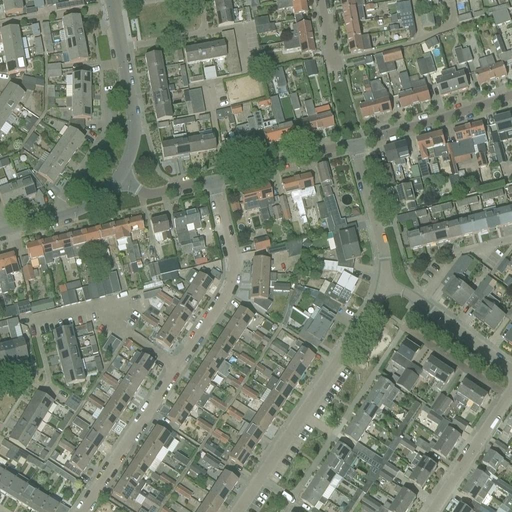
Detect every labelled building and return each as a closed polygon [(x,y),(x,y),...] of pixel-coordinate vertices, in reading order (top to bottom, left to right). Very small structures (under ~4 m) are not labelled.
[(35,0),(37,10),(44,8),(42,0),(35,0)] [(85,0),(67,0),(68,4),(69,10),(84,7),(83,1),(86,1),(85,0)] [(231,13),(230,12),(228,0),(225,0),(213,3),(216,15),(231,13)] [(257,0),(249,0),(250,4),(251,6),(251,9),(255,8),(259,8),(257,0)] [(294,17),(307,14),(304,0),(302,0),(291,2),(276,5),(277,11),(292,8),(294,17)] [(354,10),(361,8),(362,7),(365,7),(363,0),(340,0),(343,12),(354,10)] [(22,12),(20,1),(2,5),(4,16),(22,12)] [(403,15),(411,14),(409,3),(401,5),(403,15)] [(345,26),(358,23),(365,22),(362,7),(361,8),(354,10),(343,12),(345,26)] [(245,23),(250,22),(248,9),(242,11),(245,23)] [(231,18),(237,17),(236,11),(230,12),(231,13),(216,15),(218,28),(217,28),(233,26),(231,18)] [(507,11),(492,15),(495,27),(511,23),(507,11)] [(434,27),(432,14),(420,16),(422,29),(434,27)] [(412,15),(397,18),(398,25),(413,22),(412,15)] [(459,24),(468,21),(471,20),(469,15),(467,16),(457,19),(459,24)] [(61,22),(63,31),(63,33),(81,29),(79,18),(61,22)] [(273,24),(268,25),(267,18),(253,20),(255,28),(273,25),(273,24)] [(361,38),(358,23),(345,26),(348,40),(361,38)] [(49,35),(49,34),(47,24),(41,25),(43,35),(43,36),(49,35)] [(298,41),(311,39),(308,24),(302,25),(301,25),(302,25),(295,26),(298,41)] [(256,36),(274,33),(273,25),(255,28),(256,36)] [(33,38),(39,37),(37,26),(31,27),(33,38)] [(65,43),(83,40),(81,29),(63,33),(65,43)] [(0,36),(1,44),(19,41),(17,30),(0,32),(0,36)] [(469,34),(475,55),(485,53),(479,31),(469,34)] [(232,32),(221,34),(222,41),(234,38),(232,32)] [(361,38),(348,40),(350,55),(363,52),(371,51),(369,36),(361,38)] [(498,57),(505,54),(499,37),(492,40),(498,57)] [(222,44),(223,47),(235,44),(234,38),(222,41),(222,44)] [(301,56),(304,55),(314,54),(311,39),(298,41),(282,44),(283,52),(299,49),(301,56)] [(83,40),(65,43),(67,54),(85,51),(83,40)] [(3,55),(21,51),(19,41),(1,44),(3,55)] [(437,43),(429,45),(432,54),(439,52),(437,43)] [(222,44),(210,46),(212,61),(225,58),(224,53),(223,47),(222,44)] [(236,51),(235,44),(223,47),(224,53),(236,51)] [(200,63),(212,61),(210,46),(197,49),(200,63)] [(187,65),(200,63),(197,49),(184,51),(186,65),(187,65)] [(465,64),(462,53),(461,49),(453,51),(458,66),(465,64)] [(393,62),(402,60),(400,50),(382,55),(383,59),(382,59),(387,75),(387,74),(395,72),(393,62)] [(5,65),(23,62),(21,51),(3,55),(5,65)] [(63,66),(69,65),(77,63),(87,62),(85,51),(67,54),(62,55),(63,66)] [(224,53),(225,58),(225,59),(237,57),(236,51),(224,53)] [(465,64),(472,62),(468,51),(462,53),(465,64)] [(160,55),(144,58),(144,59),(145,59),(147,71),(162,69),(160,55)] [(225,59),(226,65),(238,63),(237,57),(225,59)] [(485,60),(492,82),(507,77),(504,68),(502,64),(495,66),(492,57),(485,60)] [(371,58),(364,59),(366,66),(373,64),(371,58)] [(435,73),(431,58),(423,60),(428,75),(435,73)] [(387,75),(382,59),(376,61),(380,76),(387,75)] [(355,69),(365,66),(363,60),(353,63),(355,69)] [(428,75),(423,60),(416,62),(421,77),(428,75)] [(478,87),(492,82),(485,60),(478,62),(481,71),(474,74),(475,77),(478,87)] [(7,76),(25,73),(23,62),(5,65),(7,76)] [(313,62),(303,64),(307,78),(316,76),(313,62)] [(214,68),(203,70),(204,77),(205,81),(205,82),(216,80),(216,79),(214,68)] [(149,84),(164,81),(162,69),(147,71),(149,84)] [(228,77),(240,75),(239,69),(227,71),(228,77)] [(447,71),(454,94),(469,90),(463,72),(456,74),(454,69),(447,71)] [(281,70),(272,72),(277,90),(285,88),(281,70)] [(439,98),(440,98),(440,99),(454,94),(447,71),(440,74),(442,79),(434,81),(439,98)] [(398,76),(403,95),(398,97),(400,104),(401,110),(415,106),(412,93),(409,86),(409,84),(407,76),(406,74),(398,76)] [(72,88),(89,88),(89,76),(79,77),(71,77),(72,88)] [(362,78),(363,82),(366,95),(363,96),(365,105),(359,107),(361,113),(360,113),(360,114),(361,114),(363,120),(377,116),(373,103),(371,96),(372,95),(369,87),(368,81),(367,81),(366,77),(362,78)] [(35,87),(36,81),(23,78),(21,84),(35,87)] [(164,81),(149,84),(151,97),(166,94),(173,93),(172,87),(165,88),(164,81)] [(412,93),(415,106),(430,102),(428,92),(425,81),(409,86),(412,93)] [(34,91),(35,87),(21,84),(20,90),(33,93),(34,91)] [(18,106),(24,97),(9,87),(3,96),(18,106)] [(58,94),(54,94),(54,91),(53,87),(47,87),(47,91),(47,99),(54,99),(54,98),(58,98),(58,94)] [(65,99),(90,99),(90,95),(92,95),(92,88),(89,88),(72,88),(65,88),(65,99)] [(190,104),(202,102),(200,91),(188,93),(190,103),(190,104)] [(389,103),(388,99),(386,92),(372,95),(371,96),(373,103),(377,116),(392,112),(389,103)] [(151,97),(154,110),(168,107),(166,94),(151,97)] [(289,97),(291,104),(293,112),(300,110),(295,95),(289,97)] [(0,107),(11,115),(18,106),(3,96),(0,99),(0,107)] [(291,125),(284,127),(277,98),(270,100),(277,129),(280,142),(294,138),(293,132),(294,132),(293,131),(291,125)] [(65,110),(72,110),(90,109),(90,99),(65,99),(65,110)] [(259,108),(264,107),(264,109),(269,108),(268,106),(270,105),(268,100),(257,103),(259,108)] [(191,110),(203,108),(202,102),(190,104),(191,110)] [(313,109),(311,102),(304,103),(308,120),(301,122),(304,135),(319,132),(313,112),(313,109)] [(0,120),(5,124),(11,115),(0,107),(0,120)] [(168,107),(154,110),(156,122),(156,123),(171,120),(171,119),(168,107)] [(192,116),(204,114),(203,108),(191,110),(192,116)] [(241,114),(241,113),(239,108),(231,110),(232,117),(241,114)] [(320,110),(313,112),(319,132),(333,128),(328,108),(320,110)] [(68,125),(83,130),(84,130),(83,121),(90,121),(90,109),(72,110),(72,120),(70,121),(68,125)] [(220,112),(214,114),(216,121),(227,118),(232,117),(231,110),(230,110),(229,110),(220,112)] [(280,142),(277,129),(276,129),(274,122),(262,125),(259,114),(253,115),(254,120),(257,131),(263,130),(263,132),(262,133),(265,146),(280,142)] [(498,136),(491,138),(493,145),(507,142),(505,135),(511,132),(511,126),(509,116),(494,121),(498,136)] [(32,129),(37,122),(31,119),(27,126),(32,129)] [(254,119),(246,121),(247,126),(250,134),(250,133),(257,132),(257,131),(254,120),(254,119)] [(41,135),(45,128),(40,124),(35,131),(41,135)] [(477,147),(487,144),(482,124),(467,128),(473,148),(474,155),(475,157),(479,169),(487,167),(484,155),(479,156),(477,147)] [(83,130),(68,125),(67,129),(68,130),(62,139),(77,149),(83,140),(78,137),(83,130)] [(27,136),(32,129),(27,126),(22,133),(27,136)] [(256,148),(253,139),(252,135),(251,136),(250,133),(250,134),(246,135),(244,127),(235,129),(236,129),(235,130),(238,139),(241,152),(256,148)] [(474,155),(473,148),(467,128),(453,131),(457,146),(451,148),(454,160),(474,155)] [(450,146),(445,147),(442,134),(429,138),(435,159),(441,158),(443,163),(454,161),(454,160),(451,148),(450,146)] [(38,139),(32,135),(28,142),(33,146),(38,139)] [(189,159),(188,157),(190,157),(187,141),(186,141),(185,135),(173,137),(174,144),(177,159),(183,158),(183,160),(189,159)] [(215,152),(212,137),(202,139),(199,139),(203,155),(215,152)] [(421,159),(416,160),(422,180),(429,177),(426,166),(429,165),(428,161),(435,159),(429,138),(417,141),(419,151),(421,159)] [(56,148),(71,158),(77,149),(62,139),(56,148)] [(187,141),(190,157),(203,155),(199,139),(187,141)] [(227,156),(241,152),(238,139),(233,140),(223,143),(227,156)] [(28,153),(33,146),(28,142),(23,149),(28,153)] [(163,162),(177,159),(174,144),(160,146),(163,162)] [(395,147),(400,166),(404,164),(403,160),(404,160),(410,159),(408,154),(405,144),(395,147)] [(501,146),(494,147),(496,154),(499,166),(506,164),(501,146)] [(400,166),(395,147),(383,150),(388,165),(394,163),(396,167),(400,166)] [(65,168),(71,158),(56,148),(50,157),(65,168)] [(65,168),(50,157),(44,166),(59,177),(65,168)] [(9,166),(7,160),(0,162),(0,165),(1,169),(9,166)] [(36,174),(32,176),(42,189),(47,182),(52,186),(59,177),(44,166),(38,175),(36,174)] [(322,191),(325,200),(322,200),(323,204),(326,216),(329,215),(336,213),(332,197),(331,198),(328,189),(332,188),(330,183),(331,183),(326,166),(316,169),(322,191)] [(382,168),(387,187),(395,185),(390,166),(382,168)] [(411,169),(415,181),(420,179),(417,167),(411,169)] [(18,184),(24,201),(35,198),(33,192),(42,189),(32,176),(28,179),(29,181),(18,184)] [(309,176),(295,180),(298,193),(300,200),(315,196),(311,183),(312,183),(312,182),(311,182),(309,176)] [(408,212),(416,209),(413,195),(424,192),(421,179),(403,184),(404,190),(396,192),(400,207),(403,206),(404,207),(405,206),(406,206),(408,212)] [(281,190),(282,190),(284,197),(290,195),(293,204),(295,203),(299,217),(304,215),(303,209),(300,201),(300,200),(298,193),(295,180),(280,183),(282,189),(281,189),(281,190)] [(481,188),(477,183),(472,186),(475,191),(481,188)] [(18,184),(8,188),(14,205),(24,201),(18,184)] [(269,186),(254,190),(259,210),(259,211),(267,209),(266,208),(274,206),(269,186)] [(459,187),(451,189),(453,198),(461,196),(459,187)] [(0,199),(3,209),(14,205),(8,188),(0,190),(0,199)] [(254,190),(240,194),(243,207),(245,213),(259,210),(254,190)] [(492,194),(493,200),(503,197),(502,192),(492,194)] [(493,200),(492,194),(482,197),(483,202),(493,200)] [(281,213),(288,211),(285,198),(278,200),(281,213)] [(468,206),(477,204),(476,198),(466,201),(468,206)] [(458,209),(468,206),(466,201),(456,203),(458,209)] [(232,214),(239,212),(237,204),(230,206),(232,214)] [(327,220),(326,216),(323,204),(316,206),(320,222),(327,220)] [(441,207),(442,213),(452,210),(451,204),(441,207)] [(442,213),(441,207),(431,210),(432,215),(442,213)] [(192,254),(194,254),(204,251),(201,240),(197,241),(194,231),(200,230),(197,216),(207,214),(206,209),(196,212),(182,215),(187,233),(189,243),(192,254)] [(278,209),(271,210),(274,222),(281,220),(278,209)] [(500,229),(511,225),(511,220),(509,210),(496,213),(500,229)] [(416,219),(427,217),(425,211),(415,213),(416,219)] [(329,215),(334,231),(345,228),(344,221),(340,222),(337,213),(336,213),(329,215)] [(416,219),(415,213),(396,218),(398,224),(410,221),(414,234),(407,236),(411,252),(424,248),(420,233),(416,219)] [(488,232),(500,229),(496,213),(484,216),(488,232)] [(182,256),(192,254),(189,243),(187,233),(182,215),(171,218),(174,227),(176,236),(178,246),(179,246),(182,256)] [(475,235),(488,232),(484,216),(471,219),(475,235)] [(128,235),(143,232),(140,219),(125,222),(128,235)] [(165,219),(150,223),(152,232),(153,237),(161,235),(163,242),(163,244),(170,242),(167,229),(165,219)] [(462,238),(475,235),(471,219),(458,223),(462,238)] [(125,222),(111,226),(114,239),(115,243),(117,248),(125,246),(130,266),(131,265),(133,271),(137,270),(137,268),(136,268),(135,263),(135,261),(130,244),(129,239),(128,235),(125,222)] [(450,242),(462,238),(458,223),(446,226),(450,242)] [(100,242),(114,239),(111,226),(97,229),(100,242)] [(437,245),(450,242),(446,226),(433,229),(437,245)] [(347,234),(345,228),(334,231),(333,231),(334,233),(325,236),(326,241),(332,240),(334,251),(333,251),(334,252),(355,246),(358,246),(355,237),(354,238),(352,233),(347,234)] [(86,246),(100,242),(97,229),(83,233),(86,246)] [(424,248),(437,245),(433,229),(420,233),(424,248)] [(71,249),(74,259),(78,258),(77,254),(87,252),(86,246),(83,233),(68,236),(71,249)] [(68,236),(54,240),(58,259),(66,257),(67,261),(68,260),(74,259),(71,249),(68,236)] [(255,252),(270,249),(267,238),(252,242),(255,252)] [(44,263),(45,266),(52,265),(51,261),(58,259),(54,240),(40,243),(43,256),(44,263)] [(267,251),(268,257),(287,253),(288,259),(290,259),(291,263),(298,264),(302,241),(286,245),(286,246),(267,251)] [(306,242),(302,246),(306,250),(310,246),(306,242)] [(44,263),(43,256),(40,243),(25,247),(29,263),(37,261),(38,267),(40,267),(41,274),(47,273),(45,266),(44,263)] [(135,261),(140,260),(136,243),(130,244),(135,261)] [(358,254),(360,254),(358,246),(355,246),(334,252),(337,264),(323,262),(322,267),(352,271),(353,264),(353,261),(359,259),(358,254)] [(112,269),(107,250),(101,251),(103,258),(102,258),(106,271),(112,269)] [(13,255),(0,259),(7,286),(11,285),(12,284),(13,284),(11,277),(18,275),(17,269),(15,265),(13,255)] [(461,258),(449,274),(454,278),(466,262),(461,258)] [(176,272),(179,272),(176,259),(156,264),(159,277),(168,275),(176,273),(176,272)] [(511,261),(510,264),(505,260),(496,272),(501,276),(509,266),(511,268),(511,261)] [(268,276),(268,275),(269,262),(252,261),(251,275),(268,276)] [(156,264),(147,266),(150,279),(151,279),(152,284),(141,286),(142,291),(162,287),(161,283),(161,282),(159,283),(157,278),(159,277),(156,264)] [(322,271),(335,273),(342,277),(336,289),(350,297),(355,289),(353,288),(356,283),(350,280),(351,278),(352,271),(322,267),(322,271)] [(34,280),(33,277),(32,271),(31,268),(22,270),(26,283),(34,280)] [(212,277),(202,271),(191,288),(204,297),(212,285),(208,283),(212,277)] [(115,274),(107,276),(112,296),(120,294),(115,274)] [(161,283),(170,281),(168,275),(159,277),(161,282),(161,283)] [(268,276),(251,275),(250,288),(267,289),(268,283),(275,284),(276,276),(268,275),(268,276)] [(487,277),(483,283),(483,282),(474,293),(480,297),(488,286),(492,281),(487,277)] [(508,288),(511,283),(511,280),(508,278),(503,284),(508,288)] [(453,302),(463,287),(466,283),(460,279),(457,283),(453,280),(442,294),(453,302)] [(294,280),(293,290),(301,294),(303,290),(296,287),(297,284),(298,284),(299,281),(294,280)] [(98,299),(105,298),(101,282),(94,284),(98,299)] [(350,297),(336,289),(329,285),(323,296),(319,294),(315,300),(320,303),(332,311),(336,304),(342,308),(345,303),(347,304),(350,297)] [(499,304),(489,296),(494,290),(488,286),(480,297),(486,302),(474,318),(484,325),(494,311),(499,304)] [(463,309),(468,302),(473,295),(463,287),(453,302),(463,309)] [(81,290),(82,294),(84,303),(91,302),(91,301),(89,292),(88,288),(81,290)] [(184,298),(197,307),(204,297),(191,288),(184,298)] [(267,302),(267,289),(250,288),(250,301),(253,301),(253,305),(266,313),(271,305),(267,302)] [(291,308),(301,294),(293,290),(287,306),(291,309),(291,308)] [(161,291),(160,291),(142,295),(144,302),(148,301),(155,299),(162,303),(165,298),(159,294),(161,291)] [(74,292),(67,294),(70,307),(77,305),(74,292)] [(63,308),(70,307),(67,294),(60,295),(63,308)] [(169,308),(170,305),(172,302),(165,298),(162,303),(155,299),(148,301),(150,307),(149,307),(158,313),(158,312),(163,304),(169,308)] [(176,309),(190,318),(197,307),(184,298),(180,304),(173,299),(172,302),(170,305),(176,309)] [(51,300),(42,302),(43,308),(44,312),(54,310),(53,305),(51,300)] [(309,320),(314,324),(328,333),(333,325),(331,324),(334,320),(329,317),(332,311),(320,303),(315,300),(311,306),(316,309),(309,320)] [(28,303),(16,306),(18,312),(19,316),(30,313),(28,303)] [(287,306),(281,327),(285,329),(288,318),(304,329),(302,331),(298,338),(301,340),(309,345),(313,340),(319,343),(321,339),(323,340),(328,333),(314,324),(309,320),(291,308),(291,309),(287,306)] [(141,321),(145,324),(147,325),(151,320),(148,318),(151,314),(156,318),(160,313),(158,312),(158,313),(149,307),(141,321)] [(3,319),(9,318),(7,308),(1,310),(3,319)] [(169,320),(183,329),(190,318),(176,309),(169,320)] [(253,319),(247,316),(239,310),(231,321),(245,331),(253,319)] [(505,319),(494,311),(484,325),(494,333),(499,326),(505,319)] [(17,320),(7,322),(6,322),(7,327),(8,327),(8,330),(12,344),(11,344),(16,363),(27,360),(22,342),(17,343),(14,329),(16,328),(18,325),(17,320)] [(151,320),(147,325),(154,329),(158,324),(151,320)] [(162,331),(176,340),(183,329),(169,320),(162,331)] [(231,321),(224,332),(238,341),(245,331),(231,321)] [(52,334),(55,345),(64,343),(73,340),(71,330),(52,334)] [(168,351),(176,340),(162,331),(155,342),(168,351)] [(231,352),(238,341),(224,332),(217,343),(231,352)] [(259,343),(263,338),(256,334),(253,339),(259,343)] [(107,354),(116,341),(110,337),(102,350),(107,354)] [(266,348),(269,342),(263,338),(259,343),(262,345),(256,353),(260,356),(265,347),(266,348)] [(57,355),(76,351),(73,340),(64,343),(55,345),(57,355)] [(112,357),(121,344),(116,341),(107,354),(112,357)] [(122,348),(128,352),(132,345),(127,341),(122,348)] [(275,341),(273,344),(269,350),(276,354),(280,348),(286,352),(288,349),(275,341)] [(288,354),(287,353),(285,356),(293,361),(293,362),(307,370),(314,359),(304,353),(307,349),(299,343),(297,342),(294,347),(300,351),(297,356),(290,351),(288,354)] [(217,343),(210,354),(224,363),(231,352),(217,343)] [(396,355),(391,362),(405,371),(406,372),(406,371),(411,364),(414,360),(419,352),(406,343),(398,356),(396,355)] [(16,363),(11,344),(1,347),(6,365),(16,363)] [(280,348),(276,354),(283,359),(285,355),(285,356),(287,353),(286,352),(280,348)] [(60,366),(79,362),(76,351),(57,355),(60,366)] [(154,365),(140,356),(135,353),(129,364),(133,367),(133,368),(147,377),(154,365)] [(210,354),(203,365),(217,374),(225,379),(223,382),(230,387),(233,381),(227,377),(228,375),(224,372),(221,368),(224,363),(210,354)] [(244,365),(248,359),(241,354),(239,358),(236,356),(235,357),(238,359),(237,360),(244,365)] [(248,359),(244,365),(251,369),(255,363),(251,361),(248,359)] [(423,372),(419,377),(425,380),(428,375),(434,380),(442,367),(431,359),(425,368),(423,372)] [(81,369),(79,362),(60,366),(63,376),(81,372),(81,369)] [(293,362),(286,373),(299,381),(307,370),(293,362)] [(209,385),(217,374),(203,365),(195,376),(209,385)] [(262,376),(265,371),(258,366),(255,372),(262,376)] [(445,387),(448,383),(454,374),(442,367),(434,380),(440,383),(436,389),(441,392),(445,387)] [(140,387),(147,377),(133,368),(126,378),(128,380),(140,387)] [(244,368),(241,373),(246,377),(249,371),(244,368)] [(268,381),(272,375),(265,371),(262,376),(268,381)] [(402,389),(412,375),(406,371),(406,372),(405,371),(396,385),(402,389)] [(65,387),(84,383),(81,372),(63,376),(65,387)] [(286,373),(279,383),(279,384),(292,392),(299,381),(286,373)] [(408,394),(418,379),(412,375),(402,389),(408,394)] [(107,386),(111,380),(104,376),(101,381),(107,386)] [(195,376),(188,386),(202,396),(203,395),(209,385),(195,376)] [(128,380),(126,378),(123,383),(120,381),(117,384),(118,385),(116,387),(119,389),(132,399),(140,387),(128,380)] [(111,380),(107,386),(114,390),(116,387),(118,385),(117,384),(111,380)] [(267,391),(272,394),(285,403),(292,392),(279,384),(279,383),(274,380),(267,391)] [(393,388),(381,380),(373,392),(391,404),(399,392),(393,388)] [(233,381),(230,387),(237,391),(241,386),(233,381)] [(462,398),(468,402),(476,389),(465,382),(460,390),(453,400),(458,404),(462,398)] [(188,386),(181,398),(195,407),(195,406),(201,410),(209,399),(203,395),(202,396),(188,386)] [(248,398),(251,392),(245,388),(241,393),(248,398)] [(125,409),(132,399),(119,389),(111,400),(125,409)] [(474,406),(470,411),(475,415),(479,409),(488,397),(476,389),(468,402),(474,406)] [(254,402),(258,397),(251,392),(248,398),(254,402)] [(394,405),(391,404),(373,392),(366,403),(374,408),(378,411),(379,411),(382,406),(390,412),(394,405)] [(278,414),(285,403),(272,394),(264,406),(278,414)] [(48,414),(53,405),(37,395),(31,404),(48,414)] [(67,401),(78,408),(82,402),(71,395),(67,401)] [(430,411),(435,415),(445,399),(440,396),(430,411)] [(93,407),(97,402),(90,397),(86,403),(93,407)] [(181,398),(174,408),(188,418),(195,407),(181,398)] [(216,409),(220,403),(213,399),(209,404),(216,409)] [(443,420),(441,418),(451,403),(445,399),(435,415),(443,420)] [(118,420),(125,409),(111,400),(104,411),(118,420)] [(78,408),(67,401),(64,406),(75,413),(78,408)] [(100,412),(104,406),(97,402),(93,407),(100,412)] [(220,403),(216,409),(223,413),(226,407),(220,403)] [(366,403),(359,414),(361,415),(371,422),(375,416),(379,418),(382,413),(379,411),(378,411),(374,408),(366,403)] [(412,418),(420,406),(415,403),(407,415),(412,418)] [(42,423),(48,414),(31,404),(26,413),(42,423)] [(271,425),(278,414),(264,406),(257,416),(271,425)] [(452,432),(449,431),(452,426),(451,425),(443,420),(435,415),(430,411),(424,407),(421,411),(428,416),(426,419),(438,427),(436,430),(433,436),(440,441),(453,449),(460,438),(452,432)] [(166,419),(175,425),(181,429),(188,418),(174,408),(166,419)] [(233,420),(237,414),(230,410),(226,415),(233,420)] [(111,431),(118,420),(104,411),(97,422),(111,431)] [(36,433),(42,423),(26,413),(19,423),(36,433)] [(62,422),(67,425),(72,416),(68,413),(62,422)] [(237,414),(233,420),(240,424),(243,418),(237,414)] [(364,433),(371,422),(361,415),(359,414),(352,425),(364,433)] [(405,429),(412,418),(407,415),(400,426),(405,429)] [(257,416),(250,427),(263,436),(271,425),(257,416)] [(511,418),(503,433),(508,436),(511,430),(511,429),(511,418)] [(79,429),(82,423),(76,419),(72,425),(79,429)] [(451,425),(452,426),(463,433),(468,426),(455,419),(451,425)] [(201,430),(205,424),(198,420),(195,426),(201,430)] [(67,425),(62,422),(57,430),(62,433),(67,425)] [(104,442),(111,431),(97,422),(90,433),(104,442)] [(30,442),(36,433),(19,423),(14,432),(30,442)] [(86,434),(89,428),(82,423),(79,429),(86,434)] [(208,435),(212,429),(205,424),(201,430),(208,435)] [(356,445),(364,433),(352,425),(344,437),(356,445)] [(399,438),(405,429),(400,426),(393,437),(401,442),(402,440),(399,438)] [(250,427),(243,438),(256,447),(263,436),(250,427)] [(148,440),(162,449),(166,452),(173,441),(170,438),(156,429),(148,440)] [(25,451),(30,442),(14,432),(8,441),(25,451)] [(218,442),(222,436),(215,432),(211,437),(218,442)] [(54,444),(59,436),(55,433),(50,441),(54,444)] [(96,453),(104,442),(90,433),(83,444),(96,453)] [(69,434),(64,438),(68,443),(73,439),(69,434)] [(222,436),(218,442),(225,446),(229,440),(222,436)] [(400,443),(401,442),(393,437),(392,443),(388,449),(389,450),(393,453),(399,444),(400,443)] [(236,449),(249,458),(256,447),(243,438),(236,449)] [(412,453),(416,448),(404,440),(403,439),(402,440),(401,442),(400,443),(399,444),(412,453)] [(414,446),(419,450),(428,455),(431,450),(446,460),(453,449),(440,441),(437,446),(431,443),(429,446),(419,439),(414,446)] [(155,460),(162,449),(148,440),(141,451),(155,460)] [(50,451),(54,444),(50,441),(45,448),(50,451)] [(65,451),(69,446),(62,441),(58,447),(65,451)] [(492,449),(504,456),(506,453),(508,449),(496,442),(492,449)] [(217,450),(207,443),(202,449),(213,456),(217,450)] [(6,444),(3,449),(9,452),(5,458),(10,462),(15,455),(18,450),(6,444)] [(89,464),(96,453),(83,444),(76,454),(76,455),(89,464)] [(339,445),(331,457),(350,469),(357,458),(357,457),(354,456),(351,453),(347,451),(339,445)] [(73,453),(75,450),(69,446),(65,451),(70,455),(69,456),(73,459),(68,466),(66,464),(63,469),(78,478),(81,474),(82,475),(89,464),(76,455),(76,454),(73,453)] [(393,453),(389,450),(382,460),(360,446),(357,451),(360,453),(383,469),(385,467),(387,464),(394,453),(393,453)] [(249,458),(236,449),(229,460),(242,469),(249,458)] [(18,450),(15,455),(20,459),(21,459),(24,454),(23,454),(18,450)] [(43,462),(47,454),(43,451),(38,459),(43,462)] [(148,471),(155,460),(141,451),(134,462),(148,471)] [(357,458),(380,474),(382,470),(383,469),(360,453),(357,457),(357,458)] [(485,472),(489,474),(491,470),(495,473),(500,466),(506,470),(509,465),(498,458),(490,453),(482,464),(488,468),(485,472)] [(176,454),(172,459),(173,460),(179,464),(183,459),(189,463),(176,454)] [(429,479),(436,467),(418,455),(411,466),(416,470),(429,479)] [(216,472),(220,466),(206,456),(202,462),(216,472)] [(324,467),(337,476),(340,470),(346,474),(350,469),(331,457),(324,467)] [(183,459),(179,464),(186,468),(189,463),(183,459)] [(34,461),(31,466),(37,469),(38,467),(40,464),(34,461)] [(48,475),(53,467),(47,462),(44,467),(40,464),(38,467),(37,469),(48,475)] [(141,482),(148,471),(134,462),(126,473),(141,482)] [(393,478),(398,471),(387,464),(385,467),(383,469),(382,470),(393,478)] [(196,475),(199,470),(193,466),(189,471),(196,475)] [(177,474),(180,477),(184,470),(179,467),(175,473),(177,474)] [(329,487),(337,476),(324,467),(316,479),(329,487)] [(58,470),(55,474),(61,478),(64,474),(58,470)] [(203,480),(206,475),(199,470),(196,475),(203,480)] [(389,484),(393,478),(382,470),(380,474),(378,476),(389,484)] [(422,490),(429,479),(416,470),(413,476),(407,472),(403,478),(422,490)] [(4,472),(0,479),(0,492),(5,496),(16,479),(5,472),(4,472)] [(477,472),(469,483),(487,495),(492,488),(495,484),(485,478),(477,472)] [(141,482),(126,473),(119,483),(138,495),(145,500),(143,503),(151,508),(154,502),(147,497),(147,498),(140,493),(145,485),(141,482)] [(72,486),(75,481),(64,474),(61,478),(72,486)] [(217,485),(230,494),(237,483),(224,474),(217,485)] [(157,482),(171,490),(175,484),(171,482),(161,475),(157,482)] [(16,479),(5,496),(16,503),(27,485),(16,479)] [(322,498),(329,487),(316,479),(309,490),(322,498)] [(366,495),(373,485),(368,481),(361,492),(363,493),(366,495)] [(511,489),(499,481),(496,486),(510,495),(511,497),(511,489)] [(134,501),(138,495),(119,483),(112,495),(126,504),(129,499),(134,501)] [(462,495),(470,500),(480,506),(483,501),(487,495),(469,483),(462,495)] [(27,485),(16,503),(27,509),(38,492),(27,485)] [(223,505),(230,494),(217,485),(210,496),(223,505)] [(182,497),(186,491),(179,487),(175,493),(182,497)] [(415,499),(407,493),(397,487),(393,492),(399,497),(396,502),(408,510),(415,499)] [(322,498),(309,490),(301,502),(313,509),(314,510),(318,503),(324,507),(327,502),(322,498)] [(363,493),(361,492),(358,490),(351,501),(356,504),(363,493)] [(188,501),(192,495),(186,491),(182,497),(188,501)] [(38,492),(27,509),(31,511),(40,511),(49,499),(38,492)] [(511,497),(510,495),(503,506),(510,510),(511,506),(511,497)] [(202,507),(209,511),(217,511),(223,505),(210,496),(202,507)] [(361,502),(376,511),(378,511),(381,508),(364,497),(361,502)] [(49,499),(40,511),(68,511),(69,511),(49,499)] [(350,511),(356,504),(351,501),(343,511),(350,511)] [(157,511),(161,506),(154,502),(151,508),(157,511)] [(376,511),(361,502),(357,508),(363,511),(376,511)] [(386,511),(406,511),(408,510),(396,502),(392,508),(386,504),(383,509),(386,511)]
